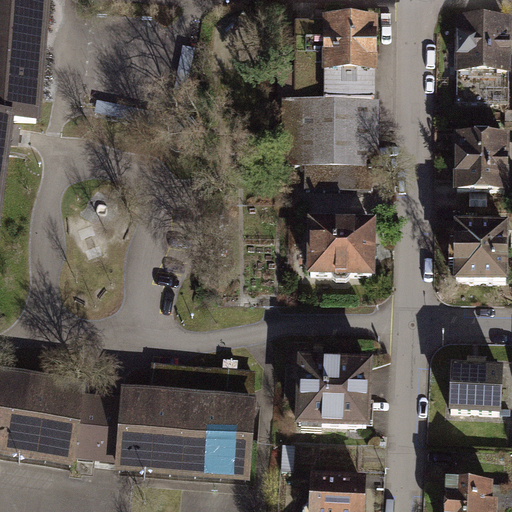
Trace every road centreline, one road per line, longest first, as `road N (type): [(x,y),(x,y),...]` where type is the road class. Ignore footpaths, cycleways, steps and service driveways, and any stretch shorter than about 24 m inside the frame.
road 1 (residential): [(417,0),(414,325)]
road 2 (residential): [(414,325),(404,511)]
